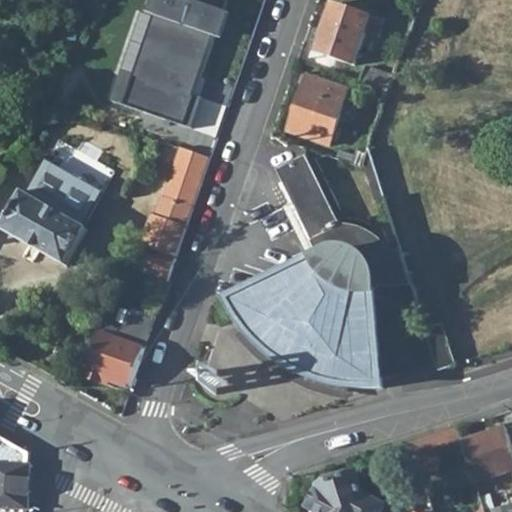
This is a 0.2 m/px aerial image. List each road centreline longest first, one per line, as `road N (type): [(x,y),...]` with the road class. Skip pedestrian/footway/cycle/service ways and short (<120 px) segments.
road 1 (residential): [(154,477),(155,407),(294,0)]
road 2 (tertiary): [(511,384),(324,431)]
road 3 (secondary): [(154,477),(0,372)]
road 4 (tertiary): [(154,477),(240,479),(275,467),(324,431)]
road 5 (tertiary): [(324,431),(154,477)]
road 6 (secondary): [(0,409),(154,477)]
